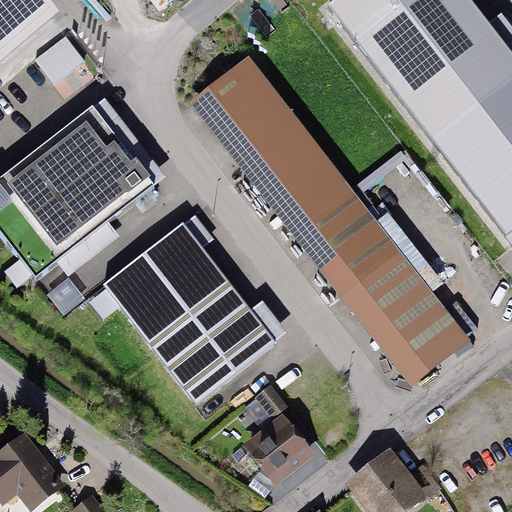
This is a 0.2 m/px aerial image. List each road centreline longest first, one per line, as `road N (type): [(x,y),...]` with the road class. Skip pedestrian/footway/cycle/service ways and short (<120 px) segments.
road 1 (residential): [(217,0),(119,92),(383,425)]
road 2 (residential): [(0,373),(170,511)]
road 3 (residential): [(383,425),(511,329)]
road 4 (residential): [(279,511),(383,425)]
